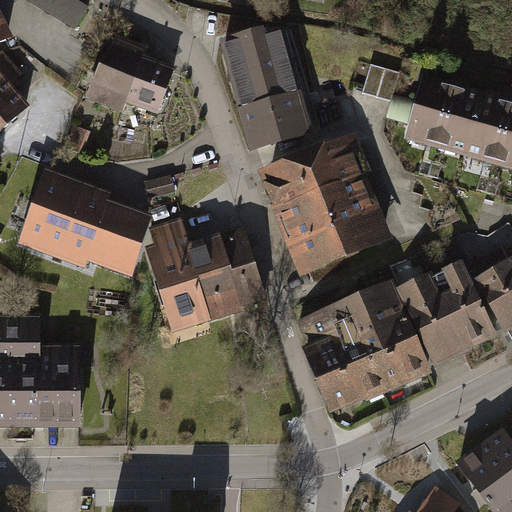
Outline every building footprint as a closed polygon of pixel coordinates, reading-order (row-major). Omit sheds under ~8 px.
[(27,0),(26,3),(71,29),(85,5),(75,0),(27,0)] [(220,38),(239,105),(294,91),(277,28),(260,32),(259,28),(220,38)] [(145,47),(115,35),(88,99),(119,111),(125,99),(142,55),(145,47)] [(0,129),(25,108),(6,86),(19,75),(0,52),(0,129)] [(172,67),(142,55),(125,99),(155,110),(172,67)] [(374,63),(367,91),(395,98),(402,70),(374,63)] [(405,144),(432,152),(450,86),(423,78),(405,144)] [(432,152),(464,160),(482,95),(450,86),(432,152)] [(239,105),(249,148),(306,132),(294,91),(239,105)] [(464,160),(495,169),(511,108),(511,102),(482,95),(464,160)] [(511,108),(495,169),(511,173),(511,108)] [(71,141),(87,147),(92,132),(76,127),(71,141)] [(384,237),(344,140),(261,173),(301,271),(384,237)] [(18,236),(59,250),(81,191),(84,183),(73,179),(71,187),(40,176),(18,236)] [(128,275),(149,214),(81,191),(59,250),(128,275)] [(242,226),(218,233),(227,265),(196,274),(208,315),(264,299),(242,226)] [(227,265),(218,233),(147,253),(169,327),(208,315),(196,274),(227,265)] [(501,331),(511,325),(511,268),(500,248),(472,263),(478,273),(470,278),(501,331)] [(458,263),(425,278),(458,348),(491,332),(458,263)] [(425,278),(423,274),(393,288),(430,366),(460,352),(458,348),(425,278)] [(297,347),(325,412),(423,371),(385,282),(303,316),(313,340),(297,347)] [(0,427),(33,428),(34,348),(34,320),(0,319),(0,427)] [(77,348),(34,348),(33,428),(78,428),(77,348)] [(511,511),(511,440),(502,427),(455,462),(493,511),(511,511)] [(414,511),(408,507),(404,511),(439,511),(442,509),(446,511),(451,511),(459,502),(435,485),(415,511),(414,511)]
